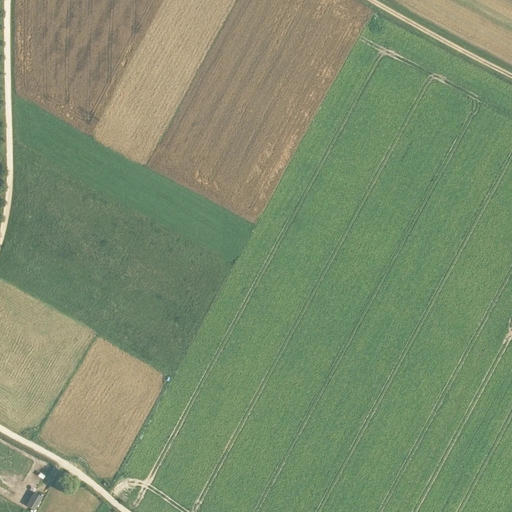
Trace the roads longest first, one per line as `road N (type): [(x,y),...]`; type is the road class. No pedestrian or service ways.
road 1 (track): [(6,0),(9,143),(0,234)]
road 2 (track): [(369,0),(511,76)]
road 3 (track): [(0,430),(126,511)]
